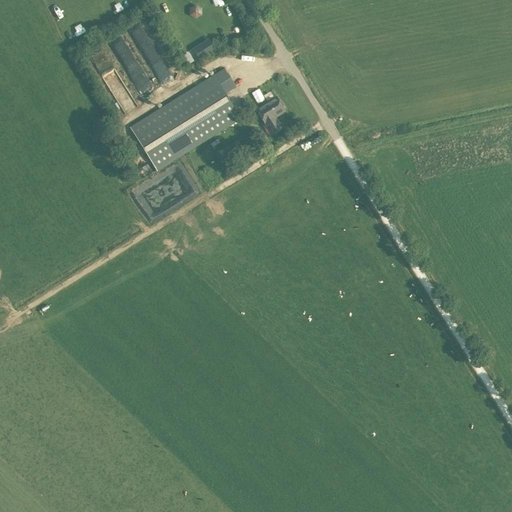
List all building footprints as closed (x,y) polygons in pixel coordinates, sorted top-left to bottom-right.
[(189,16),(201,16),(201,5),(189,5),(189,16)] [(164,88),(174,81),(137,24),(126,30),(164,88)] [(207,38),(192,47),(198,56),(213,47),(207,38)] [(188,51),(182,55),(187,64),(193,60),(188,51)] [(236,88),(224,68),(129,127),(157,172),(241,119),(226,94),(236,88)] [(276,97),(257,109),(272,135),(282,129),(275,117),(284,111),(276,97)]
